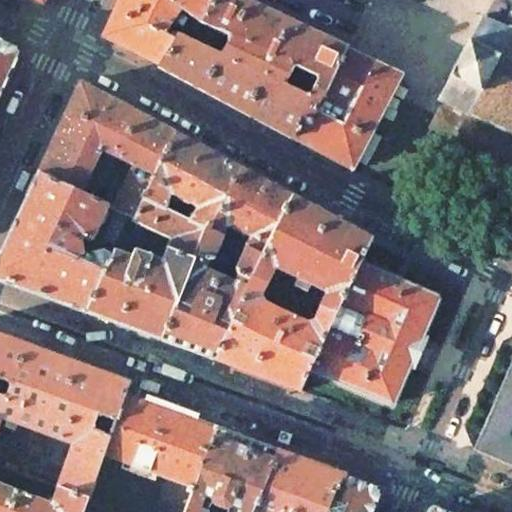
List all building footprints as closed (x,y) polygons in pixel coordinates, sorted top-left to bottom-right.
[(118,0),(102,37),(129,51),(159,66),(181,33),(176,30),(173,35),(166,30),(175,17),(182,5),(201,22),(210,0),(118,0)] [(275,16),(240,0),(210,0),(201,22),(229,36),(220,54),(181,33),(159,66),(159,68),(227,104),(291,138),(299,124),(303,126),(319,95),(321,95),(345,48),(275,16)] [(448,146),(511,174),(511,0),(493,0),(486,16),(487,16),(486,19),(481,16),(437,99),(437,100),(442,103),(441,106),(440,106),(428,128),(451,140),(448,146)] [(201,22),(182,5),(175,17),(186,26),(197,31),(201,22)] [(20,52),(0,41),(0,95),(0,96),(20,52)] [(345,48),(321,95),(319,95),(303,126),(299,124),(291,138),(352,171),(378,119),(396,84),(401,75),(345,48)] [(128,110),(80,84),(60,127),(38,174),(79,194),(99,150),(133,167),(113,209),(129,217),(134,219),(142,201),(173,134),(128,110)] [(201,149),(173,134),(142,201),(163,209),(169,194),(175,197),(175,202),(186,206),(188,204),(195,207),(190,220),(208,227),(212,229),(239,170),(201,149)] [(214,360),(253,279),(292,198),(261,181),(239,170),(212,229),(208,227),(160,340),(190,351),(214,360)] [(79,194),(38,174),(13,227),(0,254),(0,281),(84,312),(111,256),(102,251),(91,253),(89,256),(83,253),(81,243),(83,239),(88,241),(92,241),(108,207),(79,194)] [(273,270),(324,294),(317,310),(333,317),(358,263),(370,240),(323,214),(292,198),(253,279),(266,285),(273,270)] [(111,256),(84,312),(124,327),(160,340),(208,227),(190,220),(163,209),(142,201),(134,219),(132,222),(169,239),(161,260),(137,251),(134,251),(133,252),(132,254),(131,256),(114,250),(111,256)] [(394,278),(358,263),(333,317),(308,370),(390,406),(393,404),(409,368),(411,369),(418,353),(424,338),(422,337),(438,300),(437,296),(394,278)] [(260,377),(298,391),(308,370),(333,317),(317,310),(311,322),(306,325),(263,304),(260,297),(266,285),(253,279),(214,360),(260,377)] [(44,353),(0,336),(0,418),(1,417),(7,420),(4,427),(14,430),(17,423),(72,444),(56,487),(86,498),(102,455),(105,445),(90,440),(95,424),(111,429),(123,395),(127,384),(44,353)] [(511,336),(502,341),(465,429),(477,456),(511,469),(511,438),(495,432),(511,392),(511,336)] [(165,410),(123,395),(111,429),(105,445),(102,455),(169,480),(193,488),(215,429),(165,410)] [(240,438),(215,429),(193,488),(184,511),(199,511),(197,511),(203,499),(213,502),(214,505),(226,509),(229,508),(240,511),(238,511),(250,511),(277,452),(240,438)] [(306,462),(277,452),(250,511),(324,511),(340,475),(306,462)] [(56,487),(19,473),(13,489),(50,503),(56,487)] [(379,489),(340,475),(324,511),(371,511),(380,491),(379,489)] [(184,511),(193,488),(169,480),(156,511),(184,511)] [(0,506),(7,508),(13,489),(0,484),(0,506)] [(81,511),(86,498),(56,487),(50,503),(13,489),(7,508),(0,506),(0,511),(81,511)]
